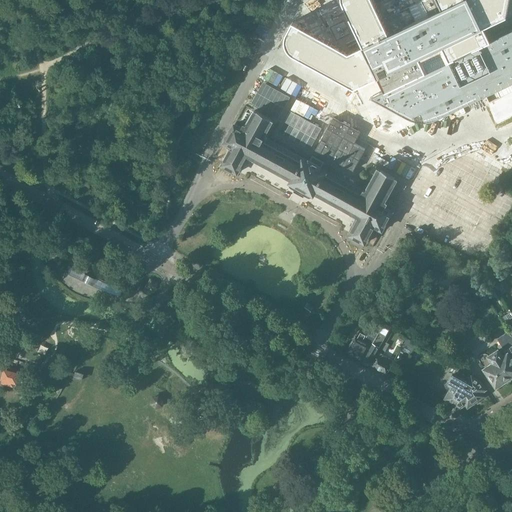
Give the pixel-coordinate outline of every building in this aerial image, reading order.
[(286,39),(286,40),(286,41),(286,42),(286,43),(286,44),(286,45),(287,46),(287,47),(288,48),(288,49),(289,49),(289,50),(290,51),(291,52),(292,53),(293,54),(294,54),(355,88),(357,87),(377,129),(389,133),(435,111),(484,88),(485,90),(486,89),(503,81),(502,79),(511,74),(511,0),(325,0),(332,15),(325,19),(337,45),(293,21),(287,32),(287,33),(287,34),(286,34),(286,35),(286,36),(286,37),(286,38),(286,39)] [(251,103),(276,117),(288,96),(263,82),(251,103)] [(315,161),(313,163),(309,161),(308,163),(303,160),(301,162),(299,161),(265,142),(267,138),(265,136),(273,121),(254,111),(246,126),(244,125),(241,129),(240,128),(234,125),(224,144),(231,148),(223,163),(221,165),(237,174),(245,158),(246,159),(247,160),(249,157),(253,160),(291,181),(290,183),(289,184),(289,185),(290,186),(290,187),(291,188),(293,189),(295,190),(296,190),(297,190),(298,190),(299,190),(299,189),(300,187),(304,189),(303,191),(303,192),(303,193),(303,194),(304,194),(304,195),(306,196),(308,197),(309,197),(309,198),(310,198),(311,198),(311,197),(312,197),(313,196),(314,194),(352,214),(356,217),(355,219),(357,220),(349,236),(364,244),(367,240),(374,226),(382,230),(388,218),(392,212),(385,208),(387,203),(385,202),(388,196),(397,179),(379,169),(369,187),(365,185),(364,188),(363,188),(367,190),(366,192),(363,191),(361,195),(327,176),(324,175),(326,173),(320,170),(321,168),(317,165),(319,163),(315,161)] [(316,149),(316,150),(353,171),(354,170),(360,159),(365,149),(355,143),(360,133),(334,118),(328,128),(316,149)] [(68,266),(65,272),(106,291),(107,291),(114,294),(115,294),(120,295),(121,289),(122,287),(121,287),(116,286),(111,284),(98,278),(99,275),(85,268),(83,272),(69,264),(68,264),(68,266)] [(145,286),(153,291),(158,283),(149,278),(145,286)] [(376,321),(373,326),(380,329),(384,321),(378,317),(376,321)] [(374,341),(363,361),(370,365),(375,355),(379,348),(373,344),(378,346),(382,339),(385,341),(390,332),(382,327),(374,341)] [(363,342),(357,351),(355,349),(357,346),(351,343),(346,352),(363,361),(368,351),(374,341),(378,334),(371,330),(368,335),(366,334),(365,336),(366,336),(363,342)] [(489,354),(488,355),(487,355),(486,354),(485,354),(484,354),(483,354),(482,355),(481,356),(480,357),(480,358),(480,359),(480,360),(480,361),(485,369),(484,369),(486,371),(484,374),(486,377),(489,377),(496,387),(505,381),(508,383),(511,380),(511,377),(511,376),(511,335),(510,332),(498,340),(501,345),(488,353),(489,354)] [(355,349),(357,351),(363,342),(366,336),(365,336),(360,334),(357,339),(355,337),(351,343),(357,346),(355,349)] [(394,361),(379,353),(372,366),(387,374),(394,361)] [(2,383),(11,386),(12,386),(12,384),(13,383),(15,383),(17,375),(15,374),(16,371),(15,370),(7,368),(6,371),(4,371),(2,379),(3,380),(2,383)] [(472,377),(472,378),(467,375),(467,374),(456,368),(453,374),(449,382),(444,384),(446,388),(448,389),(444,397),(449,400),(451,402),(451,403),(454,403),(461,406),(466,403),(468,406),(475,401),(479,400),(480,399),(483,396),(481,392),(485,389),(479,381),(472,377)] [(81,381),(83,373),(75,371),(73,379),(81,381)] [(162,407),(164,399),(159,395),(152,397),(150,404),(155,409),(162,407)]
